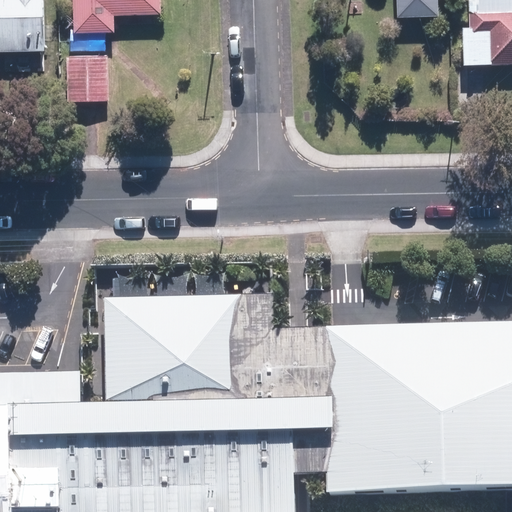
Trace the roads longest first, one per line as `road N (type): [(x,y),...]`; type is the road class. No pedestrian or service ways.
road 1 (residential): [(0,202),(259,198)]
road 2 (residential): [(259,198),(511,193)]
road 3 (residential): [(252,0),(259,198)]
